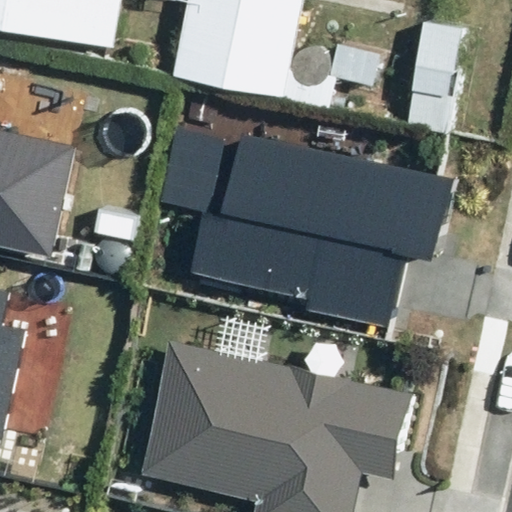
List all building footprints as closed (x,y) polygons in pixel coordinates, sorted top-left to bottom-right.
[(0,0),(0,29),(117,49),(124,0),(0,0)] [(188,0),(176,71),(288,91),(304,0),(188,0)] [(427,19),(408,123),(449,130),(468,27),(427,19)] [(0,247),(52,259),(78,146),(0,128),(0,247)] [(440,262),(457,180),(241,135),(239,145),(179,132),(164,200),(207,209),(193,274),(308,298),(306,310),(396,329),(411,256),(440,262)] [(9,289),(0,287),(0,440),(2,441),(26,329),(2,324),(9,289)] [(254,511),(353,511),(363,473),(397,480),(416,395),(170,340),(139,476),(257,502),(254,511)]
